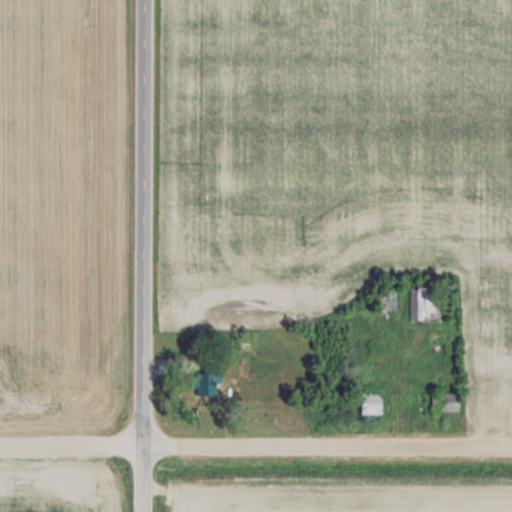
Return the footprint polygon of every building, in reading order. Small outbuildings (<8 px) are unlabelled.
[(410,286),(410,322),(438,322),(438,286),(410,286)] [(397,311),(397,288),(379,288),(379,311),(397,311)] [(350,343),(350,322),(316,322),(316,374),(337,374),(337,343),(350,343)] [(189,387),(195,387),(195,396),(219,396),(219,370),(189,370),(189,387)] [(431,411),(458,411),(458,392),(431,392),(431,411)] [(360,414),(382,414),(382,393),(360,393),(360,414)]
